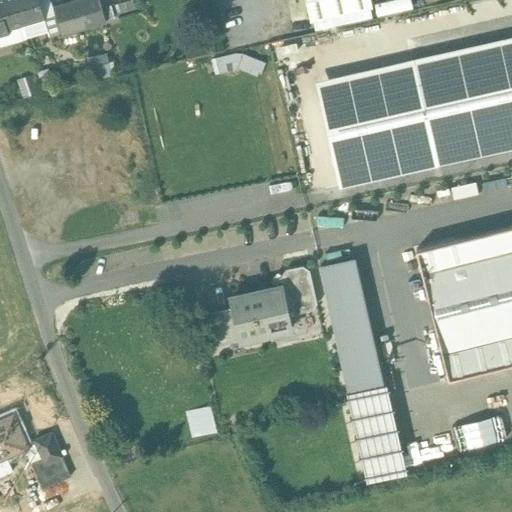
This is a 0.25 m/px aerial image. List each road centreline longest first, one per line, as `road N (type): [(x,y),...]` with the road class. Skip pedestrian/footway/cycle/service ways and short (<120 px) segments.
road 1 (track): [(0,202),(55,358),(125,511)]
road 2 (unknown): [(376,434),(342,287),(397,273)]
